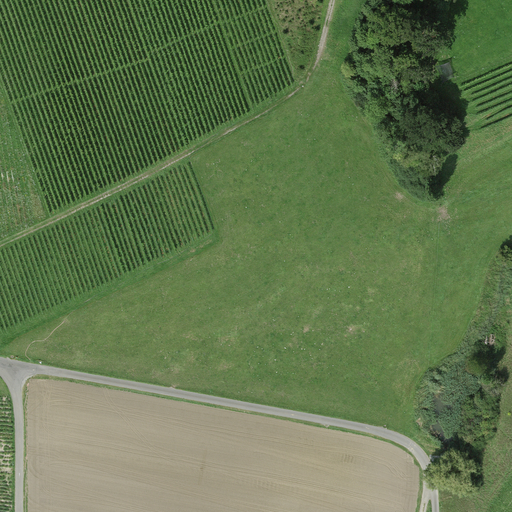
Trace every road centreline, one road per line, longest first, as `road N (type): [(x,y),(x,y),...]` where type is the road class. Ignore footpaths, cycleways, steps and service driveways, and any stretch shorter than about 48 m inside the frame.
road 1 (unclassified): [(434,511),(428,467),(393,436),(43,369),(13,371)]
road 2 (unclassified): [(20,511),(13,371)]
